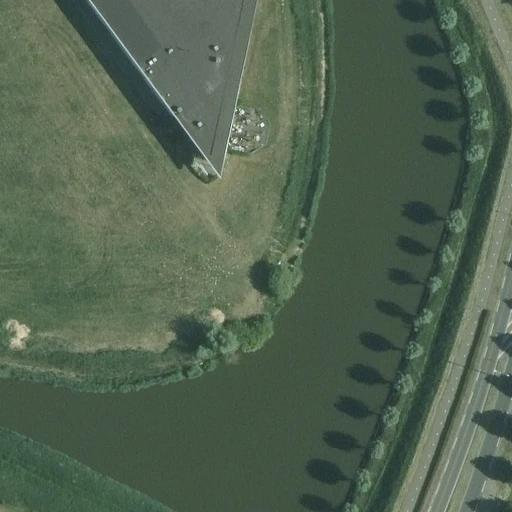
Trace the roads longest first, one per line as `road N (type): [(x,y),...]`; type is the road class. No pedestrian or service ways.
road 1 (secondary): [(511,302),(430,511)]
road 2 (secondary): [(466,511),(511,363)]
